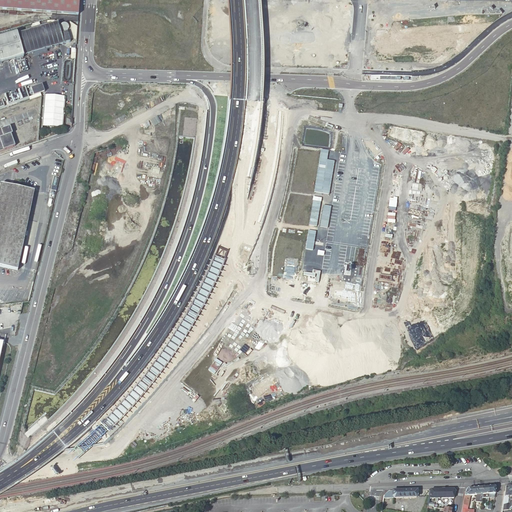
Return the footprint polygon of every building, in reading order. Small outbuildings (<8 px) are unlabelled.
[(0,0),(0,9),(79,15),(79,0),(0,0)] [(49,26),(18,35),(24,56),(64,44),(58,24),(49,26)] [(0,38),(0,63),(0,64),(24,57),(24,56),(18,35),(17,33),(0,38)] [(44,86),(32,88),(34,96),(45,94),(44,86)] [(45,101),(43,127),(63,128),(64,102),(45,101)] [(10,127),(1,129),(4,137),(11,134),(13,134),(10,127)] [(15,146),(11,134),(4,137),(0,137),(0,139),(4,150),(15,146)] [(34,191),(1,184),(0,189),(0,266),(17,270),(34,191)] [(506,487),(503,511),(508,510),(511,509),(511,484),(508,485),(506,487)] [(461,511),(466,511),(470,496),(476,495),(476,488),(468,489),(466,491),(461,511)] [(454,490),(431,490),(430,500),(441,500),(441,503),(442,502),(442,500),(454,499),(455,492),(454,490)] [(393,491),(393,496),(393,497),(395,499),(416,498),(417,497),(417,494),(417,491),(393,491)]
